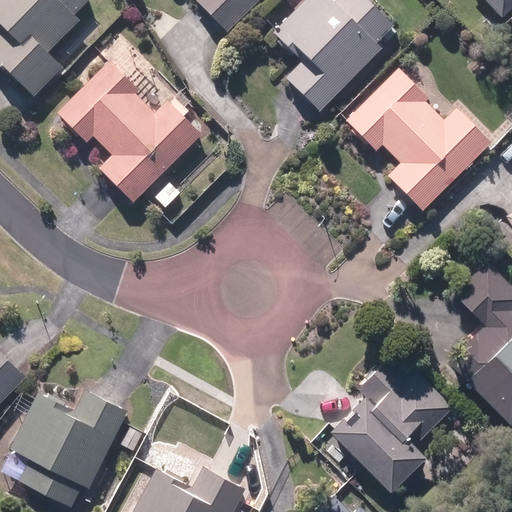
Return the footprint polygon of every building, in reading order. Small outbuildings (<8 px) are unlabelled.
[(0,0),(0,67),(2,70),(30,97),(60,66),(45,52),(75,20),(72,17),(87,0),(0,0)] [(192,0),(201,8),(205,13),(225,33),(258,0),(192,0)] [(299,62),(283,78),(306,101),(317,112),(380,50),(373,42),(389,26),(363,0),(336,0),(332,4),(327,0),(305,0),(271,34),(299,62)] [(511,0),(482,0),(508,26),(511,21),(511,0)] [(110,156),(96,169),(113,186),(131,204),(201,135),(166,101),(152,114),(132,95),(137,90),(108,61),(54,114),(84,143),(91,137),(110,156)] [(398,165),(385,178),(404,197),(420,212),(488,143),(453,109),(442,120),(422,101),(425,97),(396,68),(344,121),(373,150),(377,145),(398,165)] [(511,192),(493,206),(511,233),(511,192)] [(511,286),(488,260),(451,294),(467,311),(482,327),(443,362),(502,428),(511,418),(511,319),(507,314),(511,309),(511,286)] [(395,349),(354,389),(362,397),(347,411),(325,432),(386,494),(424,458),(414,446),(453,408),(395,349)] [(4,398),(24,378),(7,362),(0,355),(0,403),(5,399),(4,398)] [(27,460),(16,481),(68,508),(81,486),(86,489),(126,411),(107,400),(84,389),(73,408),(35,390),(9,448),(27,460)] [(218,478),(201,465),(190,486),(174,477),(174,478),(155,467),(129,511),(231,511),(244,489),(223,480),(218,478)] [(363,511),(346,495),(339,502),(332,495),(314,511),(363,511)]
